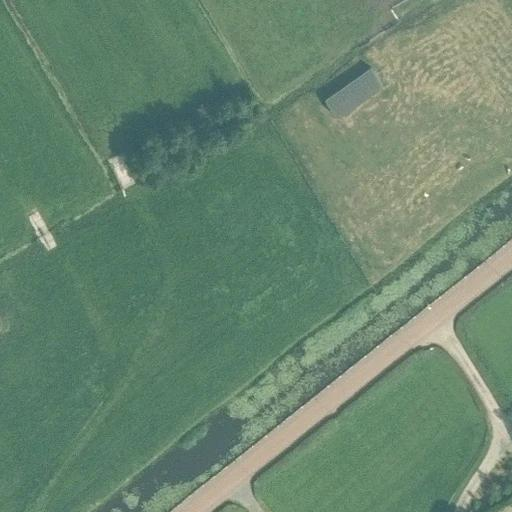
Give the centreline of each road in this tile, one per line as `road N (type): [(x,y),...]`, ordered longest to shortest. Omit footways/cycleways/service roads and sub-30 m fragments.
road 1 (track): [(33,511),(130,376),(166,294),(164,245),(112,146)]
road 2 (tertiary): [(195,511),(511,258)]
road 3 (track): [(35,223),(130,376)]
